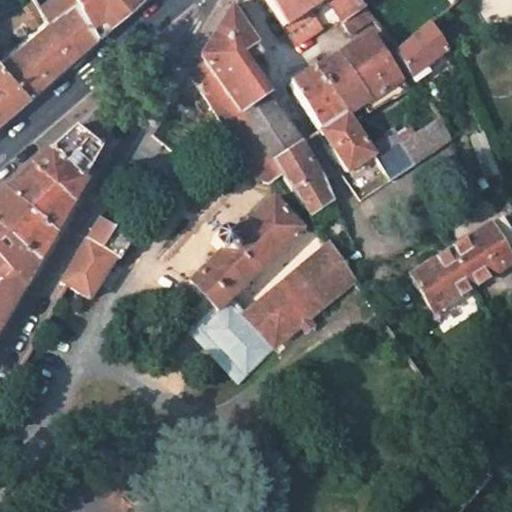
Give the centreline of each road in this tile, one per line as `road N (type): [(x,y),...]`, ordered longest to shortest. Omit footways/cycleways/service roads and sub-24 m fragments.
road 1 (tertiary): [(0,369),(211,0)]
road 2 (unknown): [(437,221),(394,248),(368,239),(283,91),(251,0)]
road 3 (primary): [(0,148),(172,0)]
